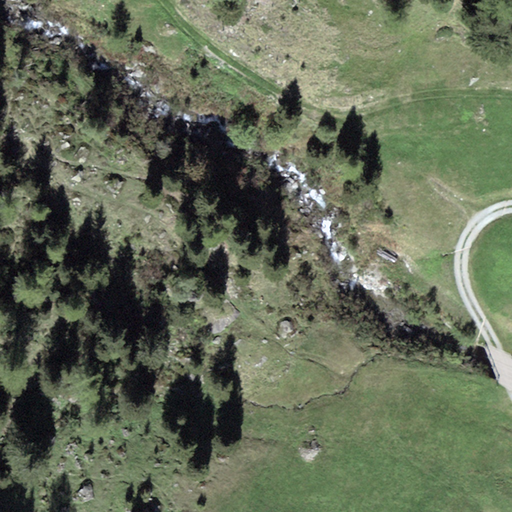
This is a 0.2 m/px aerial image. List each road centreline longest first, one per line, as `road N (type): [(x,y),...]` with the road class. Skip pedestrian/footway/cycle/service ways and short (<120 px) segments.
road 1 (track): [(165,0),(274,89),(315,111),(342,114),(428,93),(511,93)]
road 2 (track): [(315,111),(457,198),(479,221)]
road 3 (track): [(511,206),(479,221),(462,254),(466,287),(496,348)]
